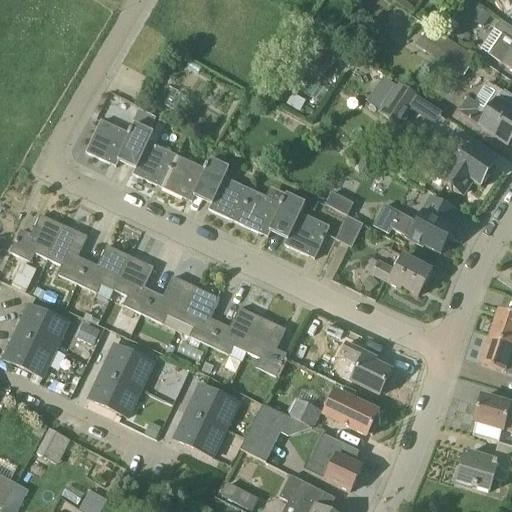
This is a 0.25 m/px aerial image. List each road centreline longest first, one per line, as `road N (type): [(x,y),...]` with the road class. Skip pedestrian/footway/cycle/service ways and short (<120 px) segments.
road 1 (residential): [(444,353),(47,170),(139,0)]
road 2 (residential): [(388,511),(444,353)]
road 3 (residential): [(444,353),(469,284),(511,206)]
road 4 (residential): [(139,442),(0,368)]
